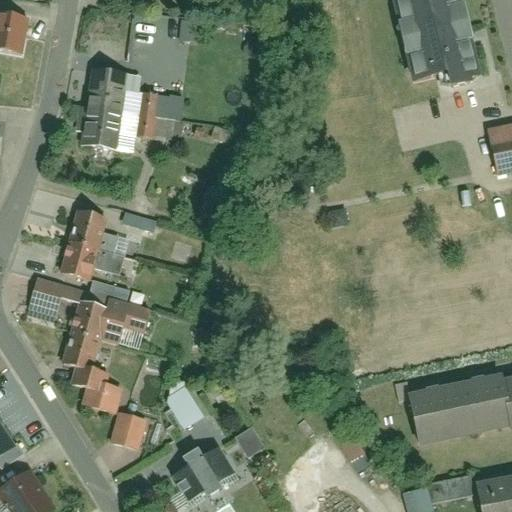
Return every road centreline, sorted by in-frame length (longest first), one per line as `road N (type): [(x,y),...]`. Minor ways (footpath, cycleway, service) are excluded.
road 1 (residential): [(0,209),(59,38),(62,0)]
road 2 (residential): [(113,511),(0,331)]
